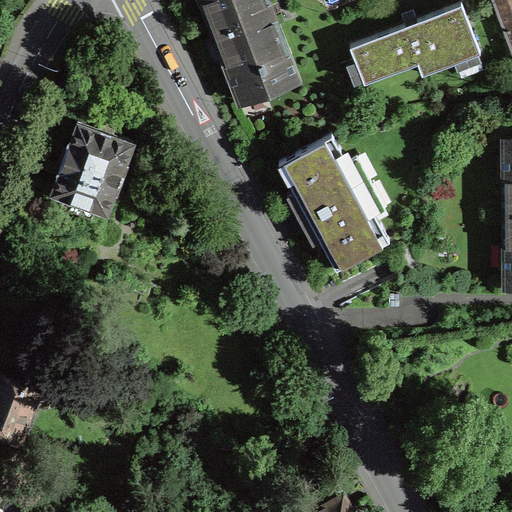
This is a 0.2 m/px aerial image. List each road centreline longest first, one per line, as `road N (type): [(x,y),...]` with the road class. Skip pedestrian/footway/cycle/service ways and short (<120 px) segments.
road 1 (tertiary): [(407,511),(129,0)]
road 2 (residential): [(0,125),(21,65),(62,0)]
